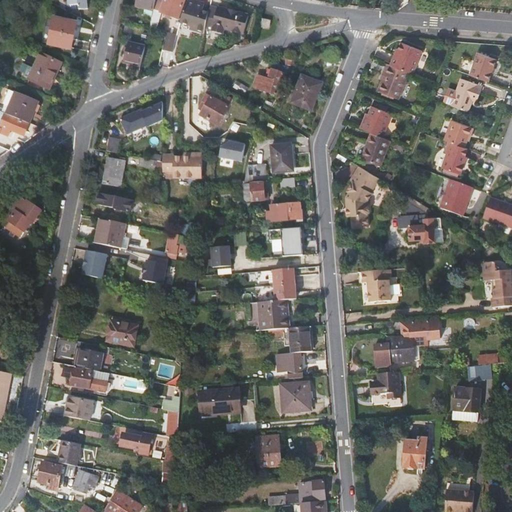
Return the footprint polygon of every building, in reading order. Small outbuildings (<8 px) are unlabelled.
[(154,10),(156,0),(138,0),(137,6),(154,10)] [(179,18),(185,0),(156,0),(154,10),(161,12),(179,18)] [(195,30),(205,33),(206,26),(209,13),(203,11),(204,4),(191,0),(187,0),(181,22),(189,25),(196,27),(195,30)] [(217,7),(211,5),(209,13),(206,26),(210,28),(220,31),(222,25),(241,31),(247,14),(218,5),(217,7)] [(161,12),(154,10),(150,30),(156,32),(161,12)] [(76,23),(55,18),(51,44),(72,48),(76,23)] [(270,20),(260,18),(258,26),(268,27),(270,20)] [(174,51),(177,34),(167,31),(163,48),(174,51)] [(123,62),(141,66),(146,46),(128,42),(123,62)] [(401,42),(392,65),(410,72),(413,73),(422,50),(401,42)] [(479,52),(471,75),(490,81),(498,59),(479,52)] [(62,64),(40,54),(34,68),(29,66),(25,76),(50,88),(62,64)] [(400,99),(410,72),(392,65),(388,63),(385,71),(387,72),(379,91),(400,99)] [(284,73),(272,69),(268,78),(257,74),(253,85),(277,93),(284,73)] [(321,83),(301,75),(291,102),(311,110),(321,83)] [(461,77),(456,91),(452,104),(451,105),(468,111),(472,99),(474,94),(479,95),(483,85),(461,77)] [(445,101),(452,104),(456,91),(449,89),(445,101)] [(5,113),(13,116),(29,122),(37,101),(8,90),(3,104),(8,106),(5,113)] [(207,93),(202,101),(205,103),(205,104),(206,105),(203,110),(201,114),(218,124),(232,100),(218,92),(215,98),(207,93)] [(121,118),(127,133),(147,124),(148,126),(163,119),(163,102),(141,112),(133,115),(132,113),(121,118)] [(372,106),(363,129),(371,132),(383,137),(392,114),(372,106)] [(13,116),(5,113),(0,110),(0,136),(7,139),(9,133),(22,138),(28,124),(12,117),(13,116)] [(452,120),(445,140),(449,141),(466,147),(472,127),(452,120)] [(371,132),(367,141),(370,142),(364,159),(381,165),(391,140),(383,137),(371,132)] [(107,150),(118,152),(121,138),(110,136),(107,150)] [(219,156),(242,161),(245,144),(230,140),(221,146),(219,156)] [(361,158),(364,159),(370,142),(367,141),(361,158)] [(467,156),(469,148),(466,147),(449,141),(445,152),(448,153),(444,167),(462,174),(468,156),(467,156)] [(294,143),(271,145),(274,171),(297,169),(294,143)] [(175,154),(164,154),(164,161),(164,170),(174,170),(174,177),(202,176),(202,153),(194,153),(194,156),(175,157),(175,154)] [(124,160),(109,157),(104,182),(120,185),(124,160)] [(156,168),(157,160),(141,157),(140,165),(156,168)] [(266,164),(248,165),(245,181),(267,179),(266,164)] [(353,227),(369,226),(368,214),(370,212),(370,205),(367,202),(367,201),(373,192),(372,192),(380,178),(359,166),(351,180),(353,181),(347,191),(350,192),(347,196),(348,206),(350,206),(350,215),(352,215),(353,227)] [(295,178),(280,179),(281,189),(296,187),(295,178)] [(467,200),(472,187),(453,180),(442,208),(464,216),(469,201),(467,200)] [(263,181),(244,183),(245,201),(265,199),(263,181)] [(391,195),(393,197),(398,189),(396,188),(388,183),(384,191),(391,195)] [(130,212),(133,199),(98,193),(96,203),(115,207),(115,209),(130,212)] [(15,211),(9,220),(24,230),(30,221),(31,222),(39,210),(19,196),(11,208),(15,211)] [(511,205),(491,198),(483,218),(511,227),(511,205)] [(302,221),(300,201),(267,203),(268,211),(263,212),(264,220),(295,218),(296,221),(302,221)] [(442,228),(441,217),(427,218),(427,213),(408,202),(400,202),(400,216),(397,216),(398,228),(409,227),(411,241),(426,239),(426,243),(436,242),(434,229),(442,228)] [(122,237),(125,223),(101,218),(96,243),(126,249),(128,239),(122,237)] [(22,234),(24,230),(9,220),(7,224),(22,234)] [(283,255),(303,254),(301,226),(269,229),(269,239),(282,238),(283,255)] [(236,245),(247,244),(246,231),(235,231),(236,245)] [(183,248),(187,249),(188,237),(171,234),(168,252),(170,252),(169,258),(177,259),(179,247),(183,248)] [(189,235),(188,249),(201,248),(200,234),(189,235)] [(208,267),(231,265),(230,245),(212,247),(213,259),(208,259),(208,267)] [(82,274),(102,278),(107,255),(87,250),(82,274)] [(144,281),(164,284),(168,264),(148,260),(144,281)] [(496,260),(484,261),(485,276),(486,280),(494,279),(497,279),(498,287),(494,288),(495,296),(493,296),(494,305),(511,303),(511,276),(511,268),(497,269),(496,260)] [(286,268),(273,269),(276,301),(294,299),(297,299),(294,267),(286,268)] [(391,301),(388,277),(388,269),(362,271),(363,282),(368,282),(370,303),(391,301)] [(297,327),(294,299),(276,301),(268,301),(270,330),(297,327)] [(441,318),(426,319),(426,320),(401,322),(402,334),(403,337),(414,336),(429,335),(429,339),(443,338),(441,318)] [(111,320),(109,330),(113,331),(111,342),(133,346),(137,326),(111,320)] [(373,332),(372,324),(357,325),(358,333),(373,332)] [(292,344),(293,353),(302,352),(314,351),(312,326),(297,327),(270,330),(271,335),(285,334),(286,345),(292,344)] [(414,336),(403,337),(389,338),(390,344),(377,344),(378,366),(392,366),(392,362),(415,361),(418,360),(421,360),(420,346),(415,346),(414,336)] [(80,349),(76,367),(92,370),(100,371),(103,353),(80,349)] [(304,377),(302,352),(293,353),(274,354),(275,371),(286,370),(287,379),(304,377)] [(476,361),(476,365),(494,363),(499,363),(499,353),(479,355),(480,361),(476,361)] [(170,363),(159,361),(157,372),(168,374),(170,363)] [(469,371),(470,380),(493,378),(494,363),(476,365),(470,365),(468,366),(469,371)] [(64,376),(72,378),(71,385),(80,387),(80,389),(85,390),(85,387),(104,391),(107,373),(100,371),(92,370),(92,372),(76,368),(74,368),(66,366),(64,376)] [(0,421),(1,422),(5,402),(1,401),(4,385),(8,385),(10,373),(0,371),(0,421)] [(402,396),(400,371),(378,373),(379,382),(374,382),(375,393),(389,392),(390,397),(402,396)] [(174,397),(175,387),(149,381),(147,391),(174,397)] [(309,383),(283,385),(285,411),(311,409),(309,383)] [(481,389),(456,387),(453,420),(474,422),(475,415),(479,415),(481,389)] [(238,390),(201,393),(202,417),(215,416),(215,413),(240,412),(238,390)] [(69,397),(65,415),(88,420),(92,402),(69,397)] [(143,439),(123,437),(122,449),(140,450),(140,455),(150,455),(152,435),(143,434),(143,439)] [(258,437),(260,456),(280,454),(278,435),(258,437)] [(428,438),(410,437),(410,441),(406,441),(404,467),(425,468),(428,438)] [(77,466),(81,444),(62,440),(58,462),(63,463),(76,466),(77,466)] [(281,465),(280,454),(260,456),(261,467),(281,465)] [(74,476),(76,466),(63,463),(62,465),(42,461),(39,481),(48,483),(47,487),(58,489),(61,474),(74,476)] [(99,476),(80,470),(73,488),(85,492),(89,483),(95,485),(99,476)] [(287,496),(280,497),(280,504),(302,503),(302,501),(327,499),(325,481),(321,481),(314,482),(301,483),(302,494),(288,495),(287,496)] [(463,511),(472,511),(474,492),(469,491),(447,490),(445,511),(455,511),(457,511),(464,511),(463,511)] [(142,511),(144,509),(120,492),(106,511),(142,511)] [(270,498),(271,505),(280,504),(280,497),(270,498)] [(328,511),(327,500),(302,503),(303,511),(324,511),(328,511)] [(176,503),(175,511),(187,511),(187,504),(176,503)]
